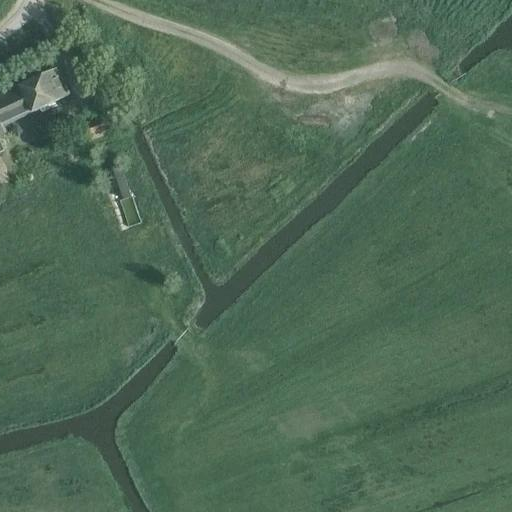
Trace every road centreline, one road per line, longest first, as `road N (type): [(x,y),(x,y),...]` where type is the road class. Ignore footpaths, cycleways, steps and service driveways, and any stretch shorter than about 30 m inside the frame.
road 1 (track): [(467,108),(407,67),(313,89),(93,0)]
road 2 (track): [(511,133),(467,108),(397,204)]
